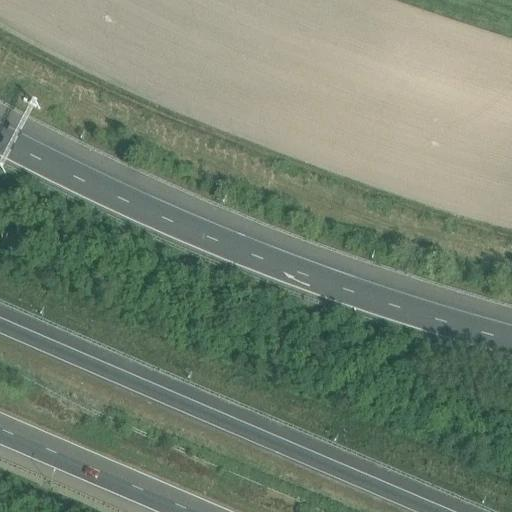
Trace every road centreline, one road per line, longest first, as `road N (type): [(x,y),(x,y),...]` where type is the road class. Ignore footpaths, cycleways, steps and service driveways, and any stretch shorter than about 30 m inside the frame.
road 1 (motorway): [(511,338),(318,280),(0,138)]
road 2 (motorway): [(423,511),(0,325)]
road 3 (motorway): [(0,427),(196,511)]
